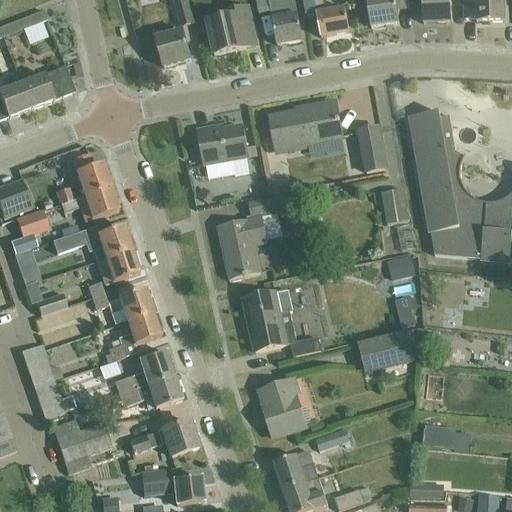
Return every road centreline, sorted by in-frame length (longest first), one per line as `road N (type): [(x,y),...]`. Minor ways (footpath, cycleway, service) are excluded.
road 1 (residential): [(244,511),(111,116)]
road 2 (residential): [(111,116),(399,62),(511,65)]
road 3 (residential): [(50,491),(3,358),(26,320),(0,245)]
road 4 (residential): [(0,162),(111,116)]
